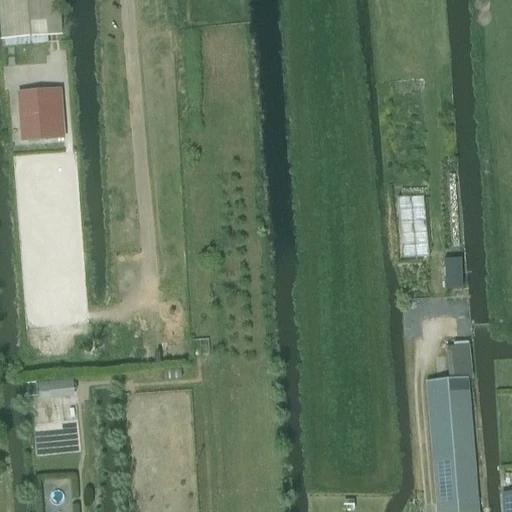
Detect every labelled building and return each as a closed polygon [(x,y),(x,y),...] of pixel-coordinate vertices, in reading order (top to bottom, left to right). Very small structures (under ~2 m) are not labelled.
[(44,0),(0,0),(0,9),(2,39),(47,37),(44,0)] [(61,91),(16,94),(19,142),(64,140),(61,91)] [(448,384),(427,386),(437,505),(461,503),(462,511),(478,511),(467,382),(467,380),(471,380),(468,347),(445,348),(448,384)] [(78,380),(66,381),(66,394),(79,393),(78,380)] [(511,511),(511,492),(501,493),(501,511),(511,511)]
